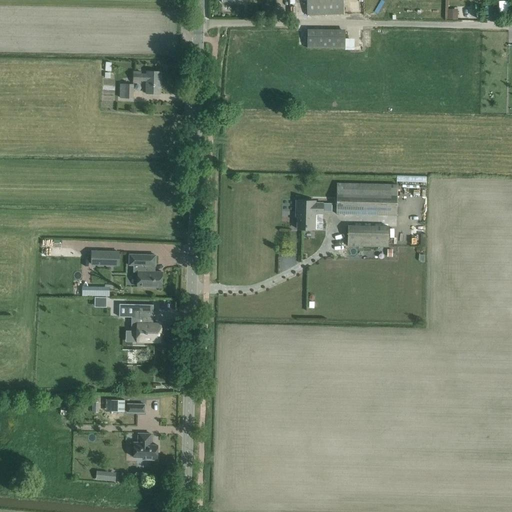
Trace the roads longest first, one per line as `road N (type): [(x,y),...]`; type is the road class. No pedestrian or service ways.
road 1 (tertiary): [(183,511),(198,23)]
road 2 (residential): [(198,23),(511,25)]
